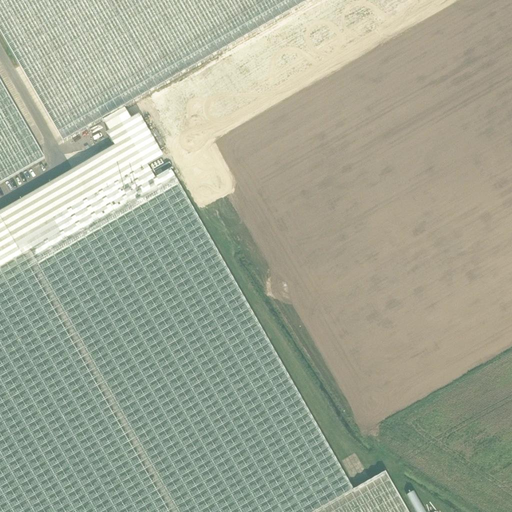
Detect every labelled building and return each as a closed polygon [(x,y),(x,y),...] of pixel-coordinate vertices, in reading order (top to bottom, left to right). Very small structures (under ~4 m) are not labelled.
[(0,0),(0,33),(63,144),(103,121),(123,110),(314,0),(0,0)] [(216,82),(170,109),(183,132),(189,142),(202,134),(436,0),(358,0),(229,75),(223,64),(211,72),(216,82)] [(511,0),(436,0),(189,142),(362,434),(511,349),(511,0)] [(0,184),(44,159),(0,82),(0,184)] [(0,511),(316,511),(353,491),(345,477),(170,171),(155,180),(147,166),(162,157),(138,115),(129,121),(128,120),(123,110),(103,121),(109,132),(107,133),(115,147),(0,212),(0,511)] [(316,511),(407,511),(385,473),(353,491),(316,511)] [(437,511),(436,511),(427,511),(418,493),(410,497),(417,511),(437,511)]
